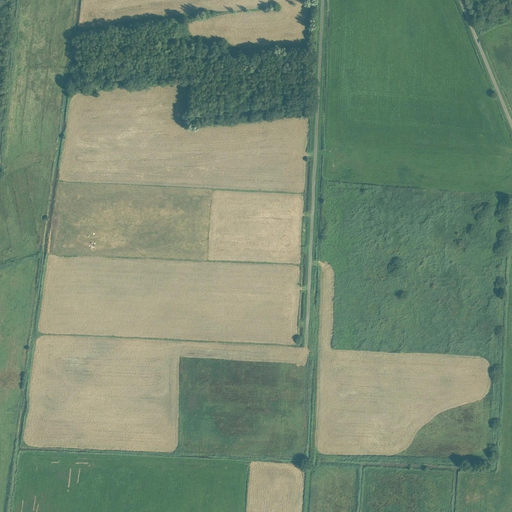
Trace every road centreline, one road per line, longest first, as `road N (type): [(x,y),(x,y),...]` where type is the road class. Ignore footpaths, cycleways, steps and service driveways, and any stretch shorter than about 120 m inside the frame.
road 1 (track): [(310,260),(322,0)]
road 2 (unclassified): [(511,125),(459,0)]
